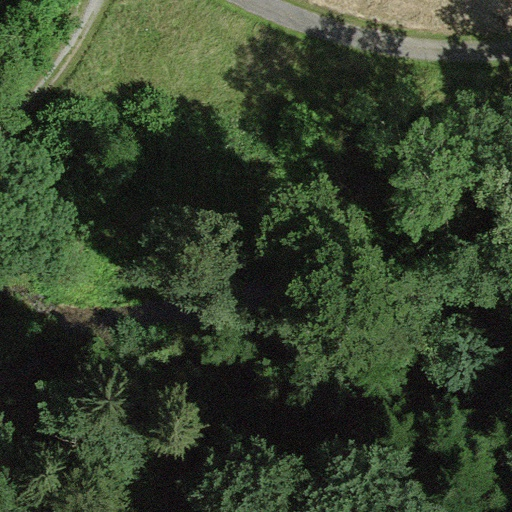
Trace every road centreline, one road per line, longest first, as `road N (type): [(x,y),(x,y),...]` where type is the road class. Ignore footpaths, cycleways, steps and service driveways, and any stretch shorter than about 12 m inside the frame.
road 1 (track): [(224,0),(239,14),(394,45),(511,49)]
road 2 (track): [(0,141),(72,61),(102,0)]
